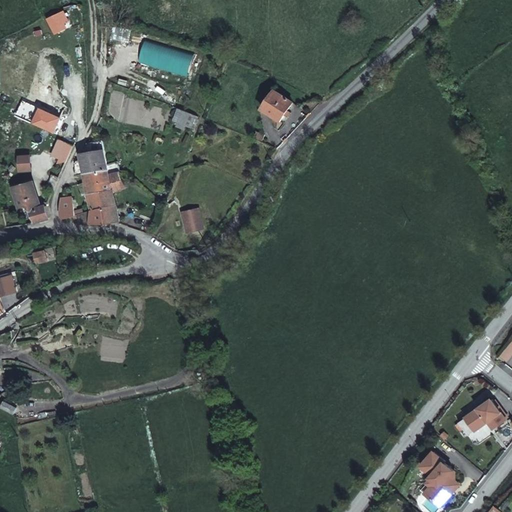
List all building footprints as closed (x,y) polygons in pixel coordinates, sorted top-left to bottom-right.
[(56,29),(65,24),(60,15),(51,19),(56,29)] [(188,77),(196,54),(148,39),(140,62),(188,77)] [(277,91),(264,108),(280,121),(284,115),(287,117),(291,112),(288,110),(293,103),(277,91)] [(179,92),(176,104),(186,107),(190,95),(179,92)] [(184,125),(189,113),(177,108),(172,120),(177,122),(184,125)] [(256,131),(253,136),(261,141),(263,135),(256,131)] [(54,155),(68,162),(76,146),(63,139),(54,155)] [(83,154),(106,152),(105,144),(104,142),(89,143),(83,154)] [(108,172),(107,165),(106,152),(83,154),(83,160),(85,174),(108,172)] [(19,159),(20,172),(32,170),(30,158),(19,159)] [(76,175),(85,174),(83,160),(80,161),(76,168),(76,175)] [(109,175),(119,172),(117,161),(107,165),(108,172),(85,174),(87,195),(100,192),(112,190),(109,175)] [(127,190),(119,172),(109,175),(112,190),(100,192),(103,210),(117,207),(113,192),(126,190),(127,190)] [(37,198),(32,183),(14,189),(19,204),(37,198)] [(103,210),(100,192),(87,195),(89,212),(103,210)] [(37,198),(19,204),(21,209),(28,207),(29,211),(34,223),(35,224),(51,218),(47,206),(42,207),(39,197),(37,198)] [(72,197),(62,199),(60,207),(61,217),(64,218),(74,215),(75,215),(72,197)] [(120,222),(117,207),(103,210),(89,212),(78,214),(79,218),(80,224),(106,225),(111,224),(119,222),(120,222)] [(183,213),(187,235),(204,231),(199,210),(183,213)] [(0,298),(15,294),(12,282),(3,285),(2,281),(0,281),(0,298)] [(493,399),(467,418),(476,431),(489,421),(494,429),(507,420),(493,399)] [(23,407),(16,404),(9,401),(6,408),(19,415),(23,407)] [(476,431),(467,418),(459,423),(469,436),(476,431)] [(452,490),(459,483),(456,480),(456,472),(447,464),(446,461),(435,451),(422,466),(433,475),(431,478),(432,479),(426,493),(441,507),(454,492),(452,490)]
